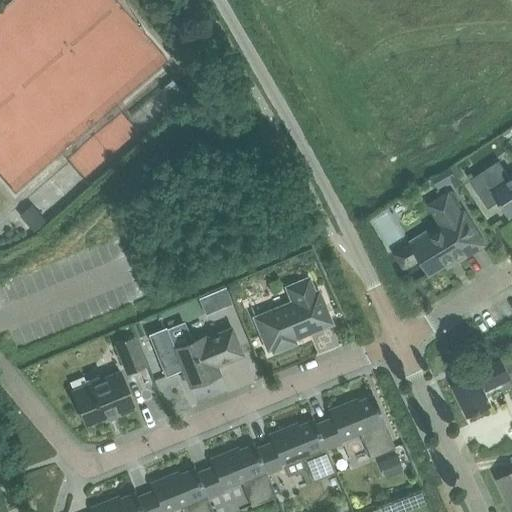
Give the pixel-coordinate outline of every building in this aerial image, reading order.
[(172,81),(164,87),(178,105),(187,98),(172,81)] [(282,162),(276,152),(268,157),(274,167),(282,162)] [(498,202),(509,218),(511,216),(511,177),(510,179),(499,162),(470,181),(488,208),(498,202)] [(442,173),(440,174),(446,184),(452,181),(456,187),(461,184),(451,167),(448,170),(445,171),(442,173)] [(441,225),(411,244),(395,254),(404,269),(419,260),(429,276),(456,259),(458,262),(486,245),(464,211),(461,213),(448,193),(428,205),(441,225)] [(18,216),(32,233),(45,222),(31,205),(18,216)] [(250,307),(260,331),(267,350),(271,349),(273,352),(294,343),(293,340),(299,337),(299,335),(308,331),(309,333),(331,324),(318,292),(314,294),(308,279),(286,288),(292,302),(256,317),(251,307),(250,307)] [(214,293),(199,299),(205,314),(221,308),(214,293)] [(204,337),(173,349),(167,332),(149,339),(164,376),(181,369),(188,387),(220,374),(217,367),(243,356),(231,328),(205,338),(204,337)] [(115,345),(126,373),(145,365),(133,338),(115,345)] [(150,350),(143,353),(145,359),(153,356),(150,350)] [(467,417),(485,409),(492,405),(486,391),(511,379),(505,364),(502,359),(476,372),(477,376),(453,387),(467,417)] [(85,425),(104,417),(114,413),(115,416),(134,408),(119,371),(100,379),(102,383),(74,395),(72,391),(71,391),(85,425)] [(344,406),(329,413),(331,418),(316,424),(326,450),(343,443),(342,440),(360,433),(370,458),(395,448),(373,395),(357,401),(356,399),(344,404),(344,406)] [(271,442),(256,448),(267,474),(283,467),(282,464),(300,457),(311,482),(335,472),(326,450),(316,424),(314,419),(313,419),(298,425),(297,423),(284,428),(285,430),(269,437),(271,442)] [(237,447),(225,452),(226,455),(210,461),(212,466),(197,472),(207,498),(224,491),(223,489),(241,482),(251,507),(276,497),(267,474),(256,448),(254,443),(238,450),(237,447)] [(397,454),(378,462),(385,479),(403,471),(397,454)] [(212,511),(207,498),(197,472),(194,468),(179,474),(178,472),(165,477),(166,479),(151,486),(152,491),(137,497),(143,511),(166,511),(181,506),(183,511),(212,511)] [(511,473),(497,480),(511,511),(511,473)] [(143,511),(137,497),(135,492),(120,498),(119,496),(106,501),(107,503),(91,510),(92,511),(143,511)]
